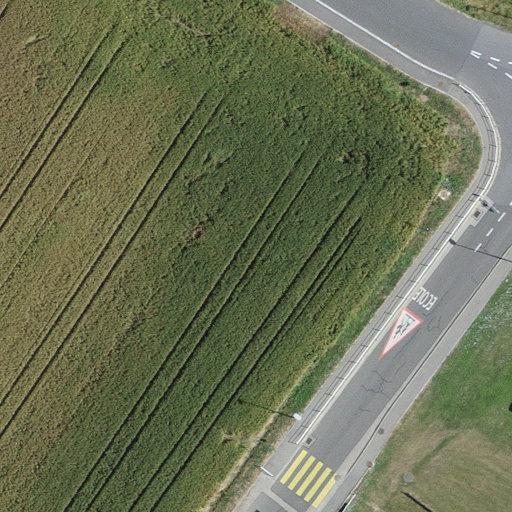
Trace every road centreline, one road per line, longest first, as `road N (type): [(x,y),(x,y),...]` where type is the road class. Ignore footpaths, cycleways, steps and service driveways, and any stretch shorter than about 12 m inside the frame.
road 1 (unclassified): [(282,511),(511,198)]
road 2 (residential): [(388,0),(511,67)]
